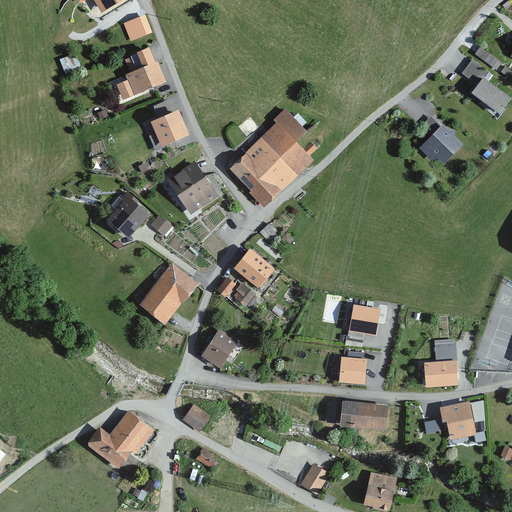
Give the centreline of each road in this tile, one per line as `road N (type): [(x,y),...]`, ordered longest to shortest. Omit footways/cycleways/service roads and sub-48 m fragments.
road 1 (residential): [(511,384),(407,397),(180,375)]
road 2 (residential): [(498,0),(445,59),(260,216)]
road 3 (residential): [(260,216),(212,163),(140,0)]
road 4 (residential): [(160,413),(336,511)]
road 5 (residential): [(160,413),(130,405),(100,417),(0,488)]
road 6 (residential): [(260,216),(209,283),(180,375)]
